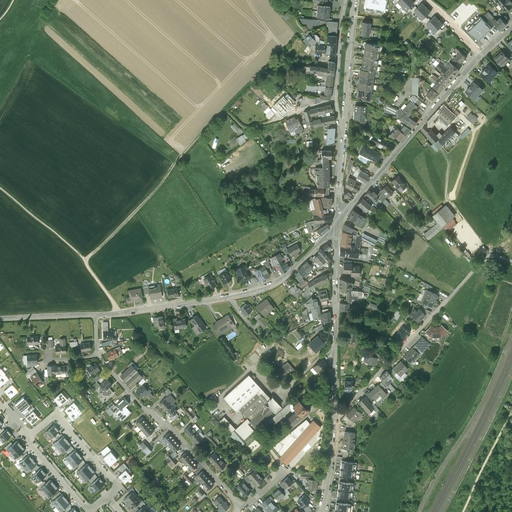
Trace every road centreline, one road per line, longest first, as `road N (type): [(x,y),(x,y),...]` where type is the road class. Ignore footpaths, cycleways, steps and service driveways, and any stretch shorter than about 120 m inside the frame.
road 1 (track): [(236,94),(86,262),(120,313)]
road 2 (tertiary): [(94,314),(272,284),(337,222)]
road 3 (residential): [(497,257),(477,266),(334,417)]
road 4 (residential): [(98,355),(240,508)]
road 5 (tertiary): [(348,208),(479,55)]
road 6 (residential): [(334,417),(337,222)]
road 7 (residential): [(105,497),(116,487),(54,414),(30,436)]
road 8 (residential): [(345,122),(354,0)]
